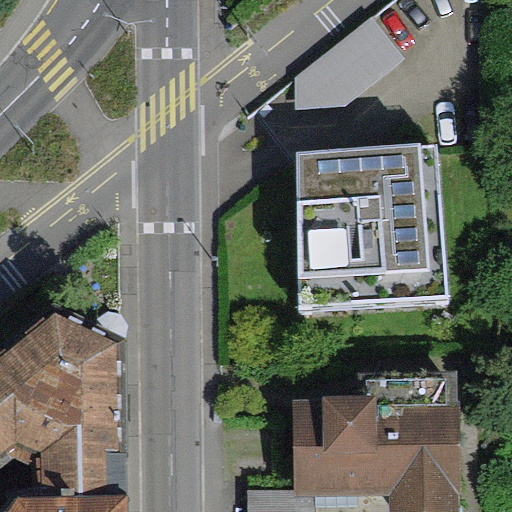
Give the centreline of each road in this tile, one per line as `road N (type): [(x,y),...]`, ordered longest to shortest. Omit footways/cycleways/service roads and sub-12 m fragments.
road 1 (tertiary): [(170,511),(168,0)]
road 2 (tertiary): [(99,0),(0,116)]
